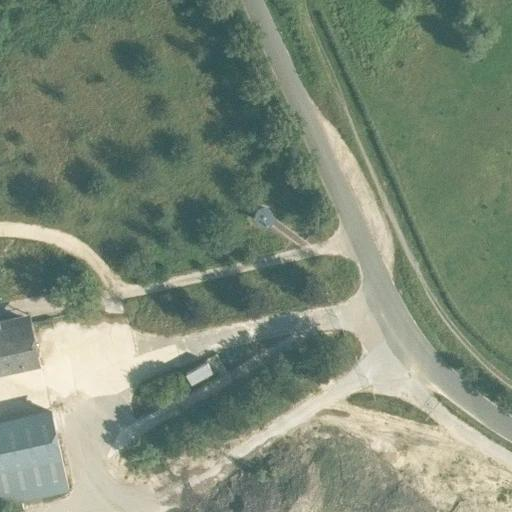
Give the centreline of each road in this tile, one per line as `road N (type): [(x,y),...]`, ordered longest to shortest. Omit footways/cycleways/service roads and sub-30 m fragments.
road 1 (unclassified): [(259,0),(390,301),(423,355),(511,428)]
road 2 (track): [(299,0),(432,300),(472,351),(511,381)]
road 3 (unknown): [(328,0),(324,23),(346,86),(449,309),(511,371)]
